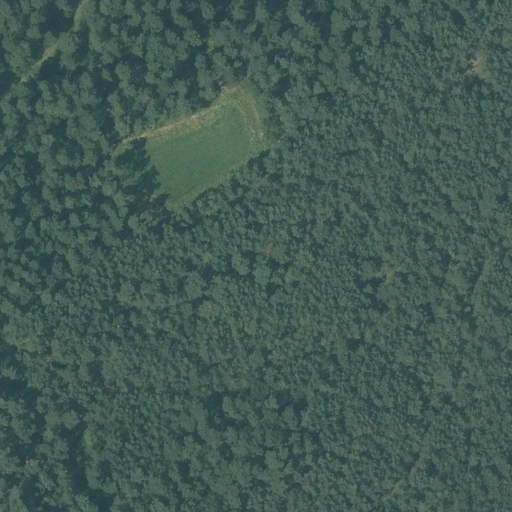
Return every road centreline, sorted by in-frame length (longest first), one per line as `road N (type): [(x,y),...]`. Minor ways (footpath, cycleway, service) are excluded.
road 1 (track): [(109,511),(0,346)]
road 2 (track): [(0,94),(82,0)]
